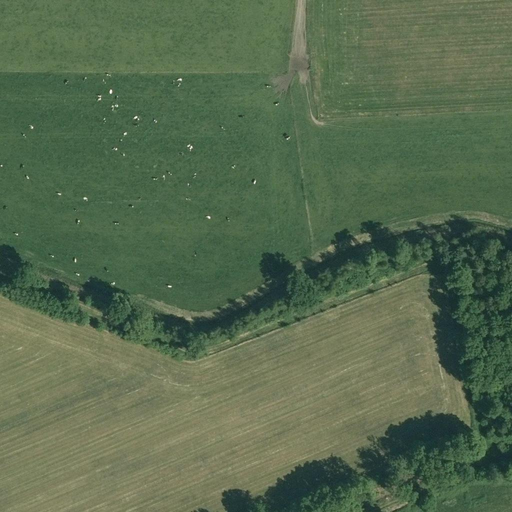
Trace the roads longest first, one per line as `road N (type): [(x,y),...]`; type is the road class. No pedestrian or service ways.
road 1 (track): [(0,275),(194,348),(381,280),(445,268)]
road 2 (track): [(362,511),(486,457)]
